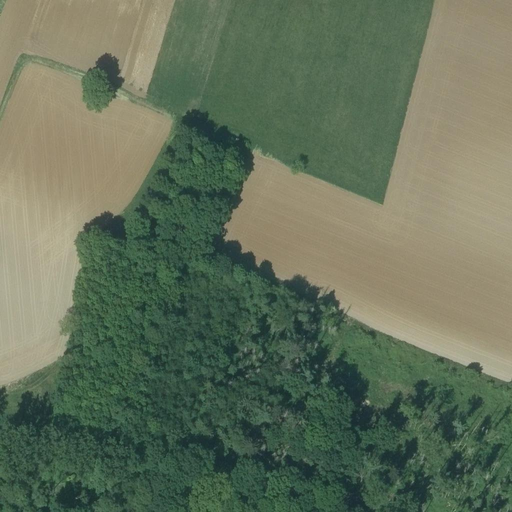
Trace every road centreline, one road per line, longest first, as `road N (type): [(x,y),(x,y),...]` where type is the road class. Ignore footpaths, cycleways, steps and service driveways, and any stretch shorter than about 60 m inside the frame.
road 1 (track): [(116,447),(220,189),(219,136),(21,54),(0,107)]
road 2 (track): [(375,511),(251,464),(0,433)]
